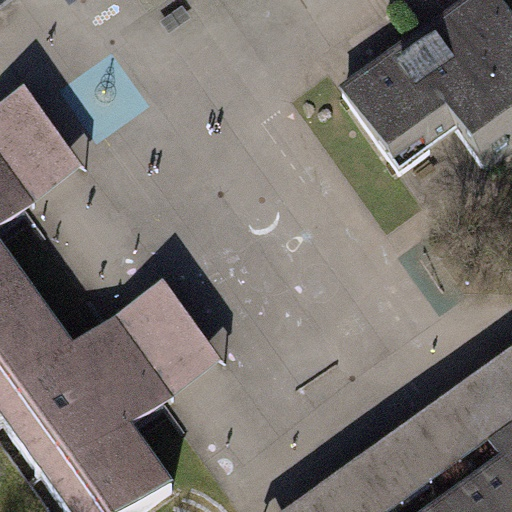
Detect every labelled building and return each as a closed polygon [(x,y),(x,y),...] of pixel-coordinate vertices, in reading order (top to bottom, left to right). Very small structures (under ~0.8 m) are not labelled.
[(511,20),(497,0),(478,0),(343,97),(401,177),(460,135),(484,169),(511,148),(511,20)] [(0,196),(0,235),(87,174),(28,91),(0,111),(0,173),(11,189),(9,190),(0,196)] [(73,352),(0,251),(0,196),(9,190),(11,189),(0,173),(0,427),(61,511),(147,511),(173,494),(131,435),(112,409),(148,384),(150,382),(139,367),(128,351),(126,353),(93,376),(91,378),(73,352)] [(112,409),(131,435),(226,367),(167,285),(73,352),(93,376),(126,353),(128,351),(139,367),(150,382),(148,384),(112,409)] [(511,351),(287,511),(435,511),(511,457),(511,351)] [(511,511),(511,457),(435,511),(511,511)]
